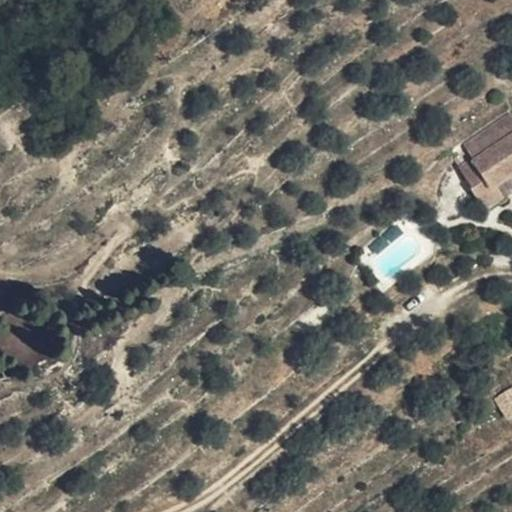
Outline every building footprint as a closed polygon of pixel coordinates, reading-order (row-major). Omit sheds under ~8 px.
[(511,165),(511,99),(491,115),(500,130),(464,153),(462,154),(489,198),(508,186),(500,174),(511,165)] [(500,130),(491,115),(470,131),(472,134),(458,143),(464,153),(500,130)] [(395,224),(369,248),(390,270),(416,245),(395,224)] [(0,348),(40,372),(57,342),(11,316),(0,336),(0,348)] [(511,386),(493,397),(506,421),(511,417),(511,386)]
